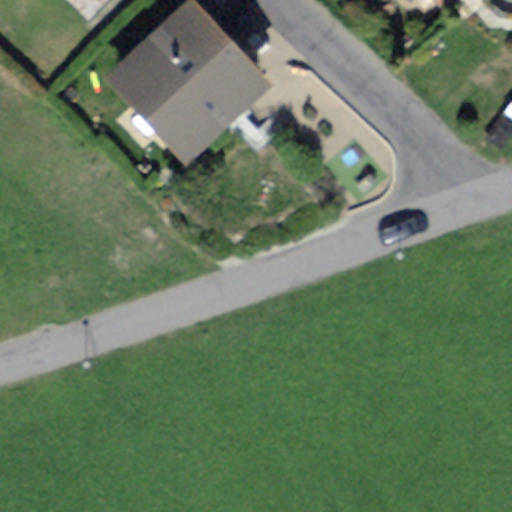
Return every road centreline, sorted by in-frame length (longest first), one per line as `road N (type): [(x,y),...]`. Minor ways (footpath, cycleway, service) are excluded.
road 1 (unclassified): [(0,357),(456,208)]
road 2 (residential): [(283,0),(434,160),(456,208)]
